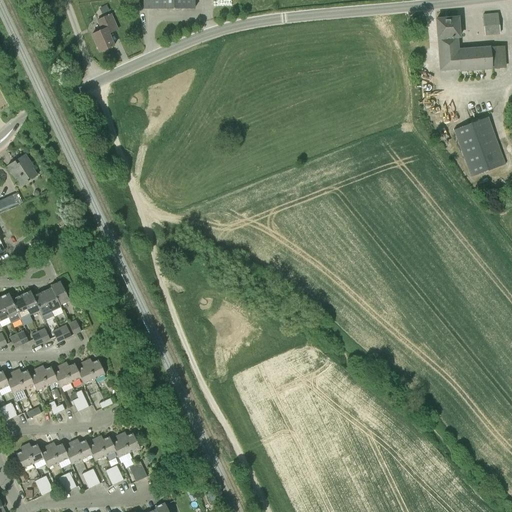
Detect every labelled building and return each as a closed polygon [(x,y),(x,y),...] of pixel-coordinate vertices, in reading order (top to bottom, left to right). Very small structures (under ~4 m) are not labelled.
[(144,0),(145,10),(194,9),(193,0),(144,0)] [(99,9),(102,15),(109,12),(106,6),(99,9)] [(99,53),(114,46),(109,34),(118,30),(111,14),(97,21),(101,31),(92,35),(99,53)] [(499,25),(498,14),(483,15),(484,27),(499,25)] [(460,71),(492,68),(490,47),(458,50),(457,38),(459,38),(458,18),(436,20),(440,71),(460,69),(460,71)] [(470,178),(505,165),(487,117),(453,130),(470,178)] [(13,162),(7,166),(15,179),(17,179),(22,187),(28,182),(27,180),(30,178),(31,180),(37,176),(32,168),(33,167),(25,155),(17,160),(19,163),(17,165),(15,161),(13,162)] [(19,195),(12,198),(13,198),(17,207),(22,204),(23,204),(19,196),(19,195)] [(38,238),(30,243),(33,249),(42,243),(38,238)] [(60,305),(69,301),(60,282),(50,286),(51,288),(60,307),(60,305)] [(51,311),(60,307),(51,288),(42,292),(51,311)] [(39,311),(33,297),(30,291),(21,296),(30,315),(39,311)] [(42,316),(51,311),(42,292),(33,297),(39,311),(42,316)] [(21,319),(12,300),(9,294),(0,297),(0,299),(8,318),(11,324),(21,319)] [(21,319),(30,315),(21,296),(12,300),(21,319)] [(0,321),(8,318),(0,299),(0,321)] [(76,321),(69,324),(74,335),(81,332),(76,321)] [(59,329),(64,339),(71,336),(66,326),(59,329)] [(38,332),(43,343),(50,340),(45,329),(38,332)] [(57,343),(64,339),(59,329),(52,332),(57,343)] [(16,334),(22,345),(28,342),(23,331),(16,334)] [(36,346),(43,343),(38,332),(31,335),(36,346)] [(15,348),(22,345),(16,334),(10,337),(15,348)] [(94,380),(105,375),(99,360),(92,363),(90,359),(86,361),(94,380)] [(84,385),(94,380),(86,361),(81,363),(83,367),(77,370),(81,379),(84,385)] [(81,379),(77,370),(74,364),(68,366),(66,362),(62,364),(71,383),(81,379)] [(61,388),(71,383),(62,364),(57,367),(59,371),(54,373),(61,388)] [(61,388),(54,373),(51,367),(45,370),(43,366),(38,368),(47,387),(57,382),(60,388),(61,388)] [(37,392),(47,387),(38,368),(34,370),(36,374),(30,377),(34,385),(37,392)] [(34,385),(30,377),(27,371),(21,373),(19,369),(15,371),(24,390),(34,385)] [(9,386),(7,380),(2,371),(0,372),(0,389),(9,386)] [(13,395),(24,390),(15,371),(10,374),(12,378),(7,380),(9,386),(13,395)] [(60,396),(57,389),(50,392),(54,399),(60,396)] [(72,401),(78,398),(75,393),(75,392),(71,394),(70,397),(71,401),(72,401)] [(86,402),(83,395),(78,398),(83,410),(89,407),(86,402)] [(104,401),(101,395),(91,400),(97,412),(107,407),(104,401)] [(83,410),(78,398),(72,401),(77,413),(83,410)] [(104,401),(107,407),(113,404),(110,398),(104,401)] [(5,405),(12,419),(17,416),(11,403),(5,405)] [(0,409),(6,422),(12,419),(5,405),(0,407),(0,409)] [(53,415),(60,413),(57,407),(51,410),(53,415)] [(29,418),(36,415),(33,410),(27,413),(29,418)] [(129,453),(139,448),(133,434),(127,436),(125,432),(120,434),(129,453)] [(119,458),(129,453),(120,434),(115,437),(118,441),(112,443),(119,458)] [(119,458),(112,443),(109,437),(103,440),(101,436),(97,438),(105,456),(115,452),(118,458),(119,458)] [(95,461),(105,456),(97,438),(92,440),(94,444),(88,447),(95,461)] [(95,461),(88,447),(85,440),(80,443),(79,439),(73,441),(82,460),(92,455),(95,462),(95,461)] [(72,465),(82,460),(73,441),(68,444),(70,448),(65,450),(72,465)] [(48,468),(41,454),(37,445),(31,447),(29,443),(24,445),(33,464),(43,459),(48,468)] [(72,465),(65,450),(62,444),(56,447),(54,443),(50,445),(58,463),(68,459),(71,465),(72,465)] [(23,469),(33,464),(24,445),(20,448),(22,452),(16,455),(23,469)] [(48,468),(58,463),(50,445),(45,447),(47,451),(41,454),(48,468)] [(135,464),(142,479),(147,477),(140,462),(135,464)] [(136,482),(142,479),(135,464),(129,467),(136,482)] [(111,468),(118,483),(124,480),(117,466),(111,468)] [(112,486),(118,483),(111,468),(105,471),(112,486)] [(87,472),(94,486),(100,484),(93,469),(87,472)] [(64,475),(71,490),(76,487),(69,472),(64,475)] [(88,489),(94,486),(87,472),(82,474),(88,489)] [(65,493),(71,490),(64,475),(58,478),(65,493)] [(47,493),(53,491),(46,476),(40,479),(47,493)] [(41,496),(47,493),(40,479),(34,481),(41,496)] [(193,498),(196,497),(190,486),(187,488),(193,498)] [(168,511),(164,503),(155,508),(156,509),(156,511),(168,511)]
